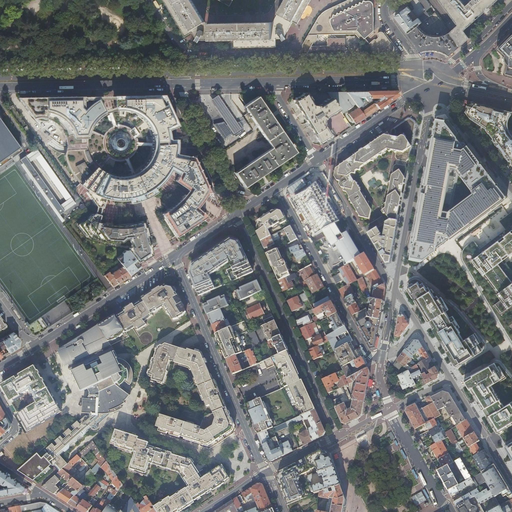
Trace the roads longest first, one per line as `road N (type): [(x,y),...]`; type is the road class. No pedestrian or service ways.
road 1 (residential): [(236,214),(339,435)]
road 2 (tertiary): [(264,471),(174,256)]
road 3 (secondary): [(0,366),(174,256)]
road 4 (residential): [(381,356),(370,356),(277,187)]
road 5 (residential): [(430,94),(394,288)]
road 6 (primary): [(0,87),(178,83)]
road 7 (primary): [(174,70),(0,73)]
road 8 (residential): [(315,160),(394,288)]
road 9 (residential): [(178,83),(236,214)]
road 10 (primary): [(274,81),(412,79)]
road 11 (primary): [(414,70),(286,68)]
road 12 (secondary): [(315,160),(416,89)]
road 13 (residential): [(511,190),(438,92)]
road 14 (residential): [(511,482),(449,379)]
